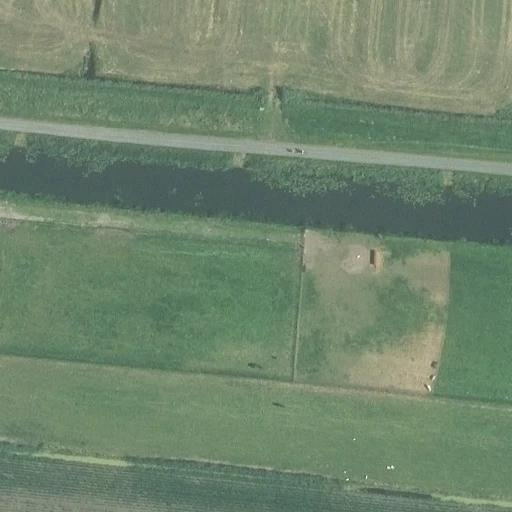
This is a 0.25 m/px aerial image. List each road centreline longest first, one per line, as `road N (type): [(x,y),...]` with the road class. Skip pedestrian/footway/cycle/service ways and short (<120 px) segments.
road 1 (unclassified): [(511,172),(0,126)]
road 2 (track): [(324,239),(0,206)]
